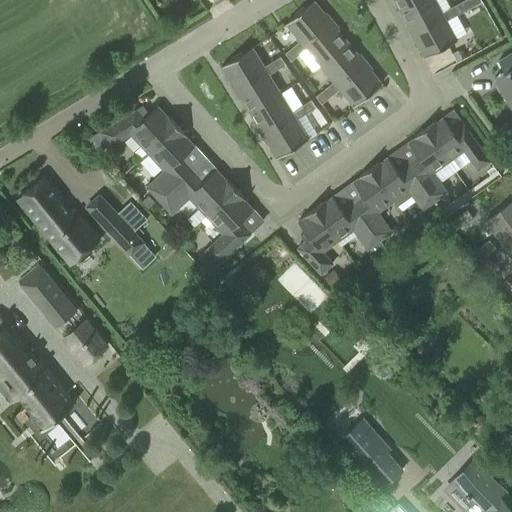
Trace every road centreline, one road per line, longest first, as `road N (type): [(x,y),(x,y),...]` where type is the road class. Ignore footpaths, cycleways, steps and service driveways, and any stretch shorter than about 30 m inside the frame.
road 1 (residential): [(373,0),(417,96),(408,112),(280,203),(155,62)]
road 2 (residential): [(155,62),(0,156)]
road 3 (residential): [(155,62),(259,0)]
